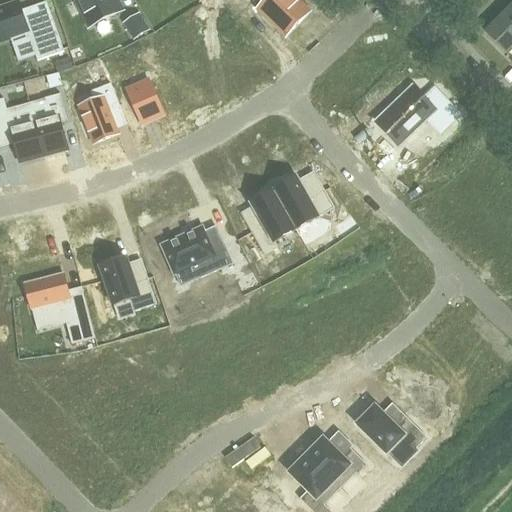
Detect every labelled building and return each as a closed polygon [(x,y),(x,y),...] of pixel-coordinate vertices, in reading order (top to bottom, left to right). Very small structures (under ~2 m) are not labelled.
[(116,0),(75,0),(90,28),(122,11),(116,0)] [(227,0),(239,12),(250,0),(227,0)] [(295,0),(267,0),(258,9),(286,37),(309,13),(295,0)] [(19,3),(5,8),(5,6),(3,7),(4,9),(0,9),(0,42),(11,39),(28,33),(36,56),(37,62),(64,53),(52,17),(26,25),(22,11),(19,3)] [(511,21),(505,15),(487,33),(509,55),(511,52),(511,21)] [(135,40),(148,31),(139,16),(125,24),(135,40)] [(191,100),(213,86),(200,64),(210,58),(197,38),(185,45),(192,55),(171,69),(178,80),(173,83),(181,96),(186,93),(191,100)] [(90,67),(93,75),(104,70),(102,63),(90,67)] [(59,74),(47,77),(50,90),(62,86),(59,74)] [(149,82),(127,92),(142,125),(164,115),(149,82)] [(94,102),(80,108),(94,145),(118,135),(116,131),(109,113),(121,109),(111,85),(91,93),(94,102)] [(423,100),(412,88),(376,123),(399,147),(427,121),(441,136),(461,116),(435,89),(423,100)] [(34,118),(34,119),(44,158),(68,151),(61,124),(68,122),(60,95),(45,99),(46,100),(49,114),(34,118)] [(4,100),(0,100),(0,148),(15,144),(20,164),(44,158),(34,119),(33,119),(11,125),(7,110),(4,100)] [(401,156),(386,170),(402,187),(417,173),(401,156)] [(474,161),(457,178),(467,188),(455,201),(449,207),(451,208),(448,211),(458,221),(461,218),(467,224),(502,189),(474,161)] [(296,178),(274,191),(296,231),(335,209),(325,192),(309,201),(296,178)] [(488,239),(499,228),(508,219),(511,222),(511,198),(502,189),(467,224),(468,225),(471,222),(476,228),(474,230),(484,240),(486,237),(488,239)] [(274,191),(251,204),(264,226),(252,233),(265,257),(278,249),(275,243),(296,231),(274,191)] [(203,228),(162,247),(175,276),(192,268),(197,281),(233,265),(224,245),(212,250),(204,232),(203,228)] [(237,263),(246,259),(238,242),(229,245),(237,263)] [(126,258),(100,267),(114,307),(130,301),(134,313),(157,306),(148,280),(135,285),(129,266),(126,258)] [(64,275),(25,285),(32,310),(38,332),(66,325),(72,345),(95,339),(82,288),(68,292),(64,275)] [(305,301),(285,314),(311,355),(331,342),(324,332),(318,322),(329,315),(316,295),(305,301)] [(163,312),(149,317),(154,331),(168,326),(163,312)] [(254,334),(270,360),(281,353),(287,363),(290,368),(311,355),(285,314),(265,327),(254,334)] [(234,340),(215,352),(236,387),(257,373),(244,353),(256,346),(242,324),(229,332),(234,340)] [(445,351),(441,354),(460,373),(450,382),(472,404),(489,387),(481,379),(496,363),(482,350),(479,354),(460,335),(457,339),(453,335),(441,348),(445,351)] [(191,387),(206,376),(178,337),(159,351),(171,367),(149,383),(176,421),(202,402),(196,393),(191,387)] [(423,371),(403,391),(432,420),(446,406),(468,428),(482,414),(472,404),(450,382),(444,376),(436,384),(425,374),(423,371)] [(416,450),(417,449),(427,439),(406,418),(397,428),(383,415),(375,407),(368,414),(366,412),(357,421),(360,423),(357,426),(392,460),(409,443),(416,450)] [(324,440),(307,457),(341,490),(356,474),(358,476),(368,466),(351,450),(350,449),(342,458),(328,444),(324,440)] [(427,447),(430,450),(437,443),(434,440),(427,447)] [(307,457),(290,474),(308,492),(300,500),(311,511),(330,511),(325,506),(341,490),(307,457)] [(380,493),(387,486),(379,478),(372,486),(380,493)] [(0,480),(0,498),(9,489),(0,480)] [(9,489),(0,498),(0,511),(15,511),(23,504),(9,489)] [(233,494),(214,511),(242,511),(247,508),(233,494)] [(23,504),(15,511),(34,511),(25,502),(23,504)]
